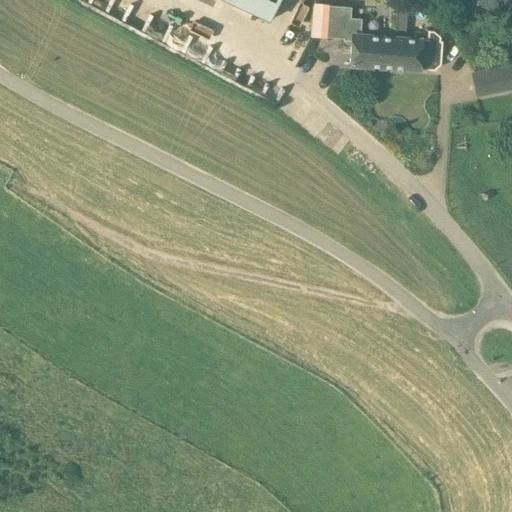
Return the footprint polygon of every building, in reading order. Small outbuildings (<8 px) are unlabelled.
[(279,0),(223,0),(269,22),(279,0)] [(511,0),(472,0),(476,17),(503,11),(504,17),(511,15),(511,9),(511,0)] [(327,38),(327,37),(329,16),(329,5),(329,4),(313,3),(313,4),(311,37),(327,38)] [(395,37),(390,37),(361,35),(363,19),(351,18),(352,7),(329,5),(327,37),(352,39),(351,65),(394,68),(395,37)] [(395,37),(394,68),(420,70),(420,69),(434,70),(440,64),(442,42),(440,42),(440,37),(433,31),(428,31),(427,36),(426,36),(426,39),(415,39),(395,37)] [(511,65),(502,67),(507,92),(511,90),(511,65)]
